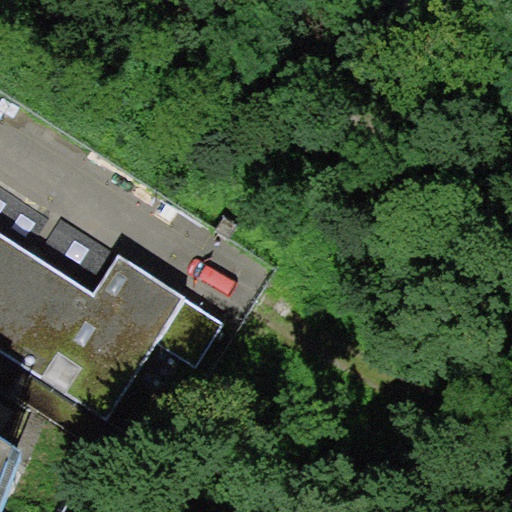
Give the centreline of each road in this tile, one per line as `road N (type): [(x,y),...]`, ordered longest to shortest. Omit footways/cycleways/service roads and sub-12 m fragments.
road 1 (track): [(511,454),(258,303)]
road 2 (track): [(511,214),(476,282),(511,433)]
